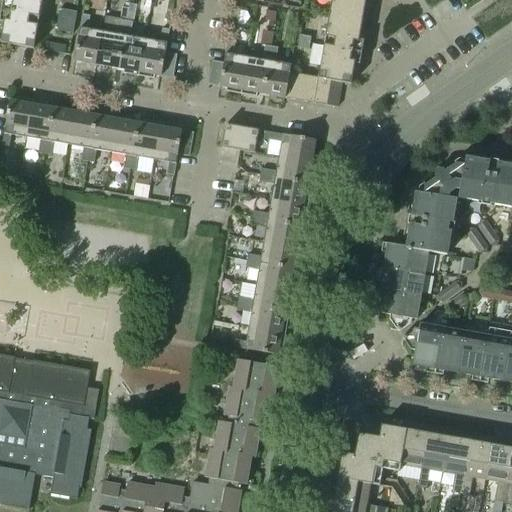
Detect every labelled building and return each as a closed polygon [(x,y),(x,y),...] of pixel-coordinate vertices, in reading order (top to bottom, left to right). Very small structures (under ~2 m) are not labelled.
[(33,50),(42,0),(2,0),(3,0),(3,1),(7,2),(5,17),(0,16),(0,29),(3,30),(0,44),(33,50)] [(373,0),(331,0),(329,15),(362,21),(364,7),(369,8),(371,0),(373,1),(373,0)] [(73,34),(76,13),(59,10),(55,31),(73,34)] [(360,58),(363,43),(364,36),(359,35),(362,21),(329,15),(317,79),(317,80),(341,84),(350,86),(353,71),(358,72),(359,64),(362,64),(363,59),(360,58)] [(96,66),(102,33),(87,30),(89,17),(82,16),(74,62),(96,66)] [(117,70),(126,22),(119,21),(117,35),(102,33),(96,66),(117,70)] [(138,77),(144,40),(130,38),(132,23),(126,22),(117,70),(123,71),(123,74),(138,77)] [(172,80),(177,56),(165,54),(169,31),(162,30),(159,43),(144,40),(138,77),(153,80),(154,76),(172,80)] [(308,51),(310,38),(299,36),(297,49),(308,51)] [(241,95),(247,58),(232,56),(235,42),(227,41),(223,64),(212,62),(207,86),(226,89),(225,92),(241,95)] [(262,95),(271,48),(264,46),(262,61),(247,58),(241,95),(256,98),(257,94),(262,95)] [(285,99),(289,74),(291,66),(275,63),(277,49),(271,48),(262,95),(285,99)] [(337,109),(341,84),(317,80),(317,79),(289,74),(285,99),(317,105),(337,109)] [(26,139),(32,102),(17,99),(16,103),(9,102),(1,147),(9,148),(11,136),(26,139)] [(45,155),(53,109),(47,108),(48,105),(32,102),(26,139),(40,141),(38,154),(45,155)] [(68,146),(74,113),(53,109),(45,155),(51,157),(53,143),(68,146)] [(87,163),(95,117),(74,113),(68,146),(83,149),(81,162),(87,163)] [(111,154),(117,120),(95,117),(87,163),(94,164),(96,151),(111,154)] [(129,170),(138,124),(117,120),(111,154),(125,156),(123,169),(129,170)] [(153,161),(160,124),(144,121),(144,125),(138,124),(129,170),(136,172),(138,159),(153,161)] [(189,158),(193,134),(174,131),(175,127),(160,124),(153,161),(168,164),(166,175),(173,177),(177,156),(189,158)] [(254,154),(257,139),(269,141),(270,133),(225,125),(221,148),(254,154)] [(311,164),(315,141),(270,133),(269,141),(280,143),(278,158),(311,164)] [(308,184),(311,164),(278,158),(275,172),(261,170),(260,176),(308,184)] [(511,208),(511,167),(482,162),(465,159),(464,167),(458,200),(511,208)] [(458,200),(464,167),(455,165),(444,173),(443,171),(438,170),(434,173),(434,177),(435,179),(424,187),(423,195),(456,202),(458,200)] [(307,207),(310,191),(307,190),(308,184),(260,176),(258,183),(273,185),(270,200),(307,207)] [(446,256),(452,220),(456,202),(423,195),(415,194),(405,248),(405,249),(428,253),(446,256)] [(304,222),(307,207),(270,200),(268,215),(253,212),(252,219),(300,227),(301,221),(304,222)] [(296,249),(300,227),(252,219),(251,225),(266,228),(263,243),(296,249)] [(478,221),(477,227),(490,246),(496,247),(497,241),(485,222),(478,221)] [(474,230),(472,230),(467,229),(466,235),(479,254),(485,255),(486,249),(474,230)] [(292,270),(296,249),(263,243),(260,258),(247,255),(246,262),(292,270)] [(424,274),(428,253),(405,249),(405,248),(382,244),(381,253),(385,253),(383,266),(424,274)] [(472,272),(474,261),(465,260),(463,271),(466,276),(472,272)] [(288,292),(292,270),(246,262),(245,268),(258,271),(255,286),(288,292)] [(420,298),(424,274),(383,266),(380,282),(376,282),(374,289),(420,298)] [(460,290),(461,284),(455,283),(446,290),(451,297),(460,290)] [(285,313),(288,292),(255,286),(253,301),(238,298),(237,304),(285,313)] [(416,321),(420,298),(374,289),(373,297),(378,298),(375,313),(390,316),(389,321),(397,332),(399,332),(410,324),(411,320),(416,321)] [(493,300),(494,291),(483,289),(477,293),(481,298),(493,300)] [(451,297),(446,290),(436,296),(435,302),(442,303),(451,297)] [(458,308),(468,302),(469,295),(463,294),(453,301),(458,308)] [(449,315),(458,308),(453,301),(444,307),(443,314),(449,315)] [(285,335),(287,319),(284,318),(285,313),(237,304),(236,311),(250,313),(248,328),(285,335)] [(434,375),(442,329),(419,325),(418,330),(414,329),(402,337),(402,339),(410,350),(414,351),(412,366),(427,369),(426,373),(434,375)] [(282,350),(285,335),(248,328),(245,343),(232,340),(230,348),(277,356),(278,349),(282,350)] [(459,374),(466,334),(442,329),(434,375),(442,376),(443,371),(459,374)] [(509,341),(511,333),(488,329),(487,337),(479,383),(487,384),(488,379),(502,382),(509,341)] [(479,383),(487,337),(466,334),(459,374),(472,377),(471,381),(479,383)] [(511,341),(509,341),(502,382),(511,383),(511,341)] [(0,503),(29,509),(31,492),(34,476),(52,479),(50,493),(77,498),(78,489),(81,489),(81,488),(79,488),(89,431),(86,430),(88,420),(93,421),(98,391),(87,389),(90,372),(32,362),(31,364),(14,361),(14,359),(0,356),(0,503)] [(236,511),(240,492),(236,491),(237,484),(245,486),(250,458),(254,459),(259,430),(255,429),(256,423),(264,424),(269,397),(273,397),(278,368),(237,361),(233,389),(229,388),(224,417),(228,418),(226,424),(218,423),(214,450),(210,450),(205,479),(209,479),(207,486),(192,483),(189,499),(182,498),(184,490),(155,485),(154,489),(126,484),(125,492),(118,491),(119,487),(102,484),(97,511),(236,511)] [(400,466),(406,431),(381,426),(379,438),(378,438),(378,439),(374,463),(375,463),(372,477),(380,479),(382,470),(399,473),(400,466)] [(400,466),(420,470),(427,434),(406,431),(400,466)] [(442,473),(448,438),(427,434),(420,470),(417,489),(426,490),(429,471),(442,473)] [(375,439),(361,436),(359,450),(357,457),(369,459),(364,483),(371,484),(372,481),(372,477),(375,463),(374,463),(378,439),(375,439)] [(460,496),(469,442),(448,438),(442,473),(454,475),(451,495),(460,496)] [(485,481),(491,446),(469,442),(460,496),(468,498),(472,479),(485,481)] [(502,504),(511,449),(491,446),(485,481),(497,483),(494,502),(502,504)] [(511,449),(502,504),(511,505),(511,499),(511,449)] [(364,483),(369,459),(357,457),(341,454),(337,478),(364,483)] [(368,506),(372,486),(379,487),(379,486),(372,485),(372,484),(371,484),(364,483),(337,478),(333,500),(368,506)] [(386,511),(387,510),(368,506),(333,500),(331,511),(386,511)]
